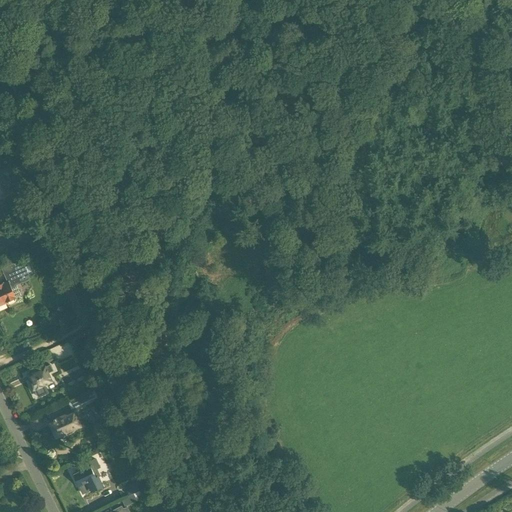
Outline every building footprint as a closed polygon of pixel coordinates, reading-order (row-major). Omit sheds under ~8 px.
[(17,297),(22,295),(16,282),(20,280),(23,282),(29,280),(30,276),(29,275),(34,273),(30,264),(25,266),(23,260),(2,269),(8,283),(4,284),(3,282),(0,283),(0,304),(7,302),(7,303),(10,304),(14,302),(16,299),(15,298),(17,297)] [(68,294),(77,312),(86,307),(77,289),(68,294)] [(73,337),(77,347),(79,352),(90,347),(89,344),(98,340),(92,328),(83,332),(73,337)] [(44,385),(52,381),(48,373),(53,371),(50,364),(45,367),(45,366),(28,374),(31,381),(30,381),(34,390),(35,389),(39,397),(48,392),(44,385)] [(67,402),(69,405),(71,410),(98,397),(94,389),(67,402)] [(80,426),(73,411),(66,414),(65,414),(53,419),(53,420),(49,422),(56,437),(80,426)] [(76,471),(77,472),(73,474),(83,493),(102,484),(95,469),(100,467),(95,459),(88,462),(89,464),(76,471)] [(148,486),(143,477),(125,487),(130,496),(148,486)] [(149,488),(140,492),(143,499),(153,494),(149,488)] [(121,500),(124,504),(125,506),(137,500),(134,494),(121,500)]
